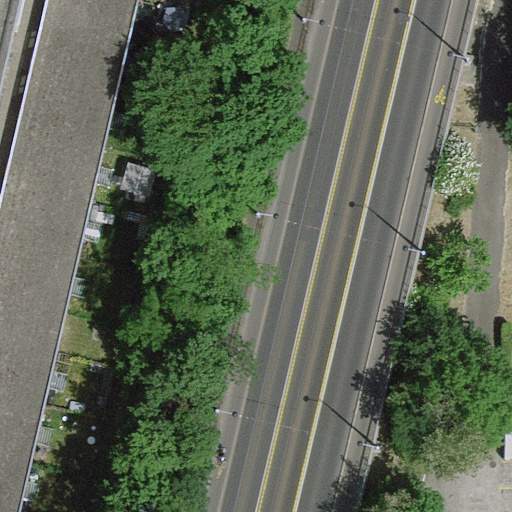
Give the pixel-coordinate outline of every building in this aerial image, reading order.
[(0,0),(0,82),(4,67),(19,0),(0,0)] [(120,94),(141,0),(19,0),(4,67),(120,94)] [(0,82),(0,301),(67,317),(120,94),(4,67),(0,82)] [(0,511),(22,511),(67,317),(0,301),(0,511)] [(498,511),(511,511),(511,378),(499,379),(498,511)]
